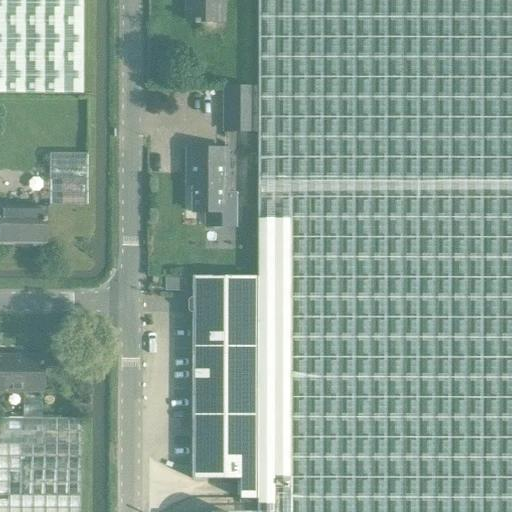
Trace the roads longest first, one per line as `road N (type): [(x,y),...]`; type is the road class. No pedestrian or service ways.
road 1 (unclassified): [(130,305),(131,0)]
road 2 (unclassified): [(130,511),(130,305)]
road 3 (unclassified): [(0,305),(130,305)]
